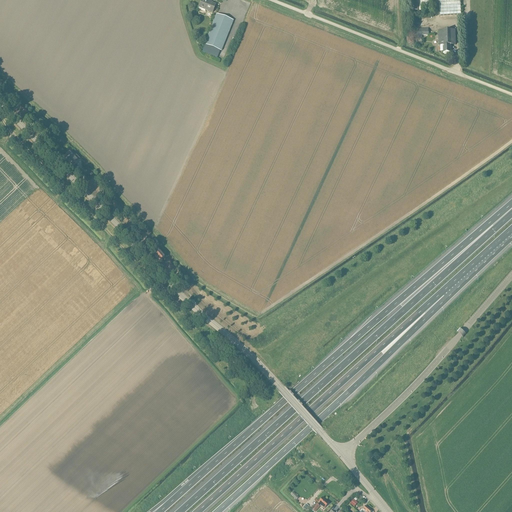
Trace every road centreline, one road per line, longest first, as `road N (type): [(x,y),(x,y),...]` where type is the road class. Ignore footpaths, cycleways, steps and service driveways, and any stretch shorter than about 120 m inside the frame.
road 1 (tertiary): [(340,455),(0,104)]
road 2 (motorway): [(511,204),(159,511)]
road 3 (motorway): [(511,211),(179,511)]
road 4 (motorway): [(197,511),(442,294)]
road 5 (track): [(252,358),(511,179)]
road 6 (motorway): [(217,511),(442,294)]
road 7 (unclassified): [(511,95),(270,0)]
road 8 (track): [(0,124),(156,285),(126,299)]
road 9 (unclassified): [(340,455),(511,275)]
